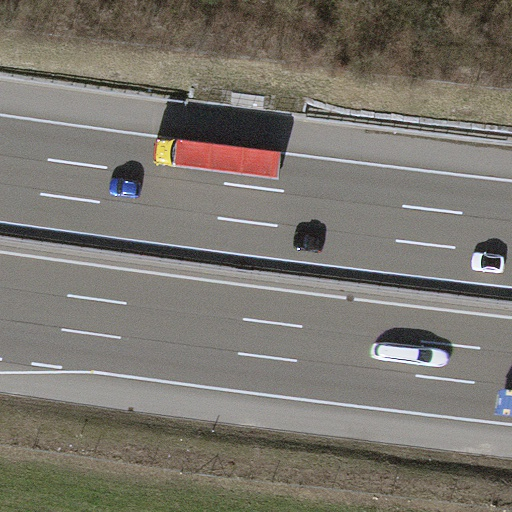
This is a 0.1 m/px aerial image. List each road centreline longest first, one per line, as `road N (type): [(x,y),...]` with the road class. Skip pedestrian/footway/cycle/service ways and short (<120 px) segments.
road 1 (motorway): [(511,234),(0,168)]
road 2 (motorway): [(0,304),(511,370)]
